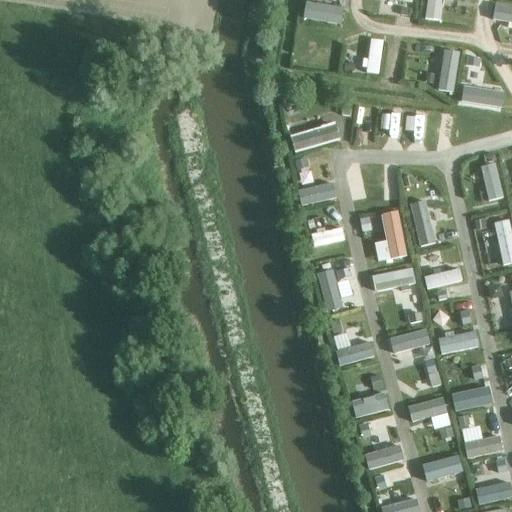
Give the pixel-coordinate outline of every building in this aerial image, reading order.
[(446,11),(446,0),(430,0),(430,10),(446,11)] [(401,8),(400,16),(409,17),(410,9),(401,8)] [(383,64),(385,30),(373,29),(372,49),(365,49),(365,63),(383,64)] [(458,81),(459,51),(445,50),(443,81),(458,81)] [(343,65),(342,73),(352,74),(353,66),(343,65)] [(426,75),(424,84),(432,85),(433,76),(426,75)] [(465,93),(495,95),(496,81),(465,79),(465,93)] [(493,99),(491,108),(499,109),(501,100),(493,99)] [(342,104),(340,116),(349,117),(351,106),(342,104)] [(394,104),(392,140),(406,141),(408,105),(394,104)] [(295,139),(341,133),(339,118),(293,124),(295,139)] [(492,155),(482,157),(484,165),(493,163),(492,155)] [(306,161),(294,164),(296,173),(308,170),(306,161)] [(410,177),(402,179),(404,189),(412,186),(410,177)] [(398,189),(387,189),(387,198),(398,198),(398,189)] [(424,230),(439,225),(428,195),(413,200),(424,230)] [(378,233),(381,252),(410,247),(403,201),(386,204),(391,231),(378,233)] [(511,211),(498,213),(505,256),(511,254),(511,211)] [(346,217),(314,224),(317,237),(349,231),(346,217)] [(368,219),(358,221),(361,234),(370,232),(368,219)] [(483,221),(472,223),(474,232),(485,230),(483,221)] [(324,260),(326,272),(352,267),(350,256),(324,260)] [(427,267),(430,279),(465,271),(463,259),(427,267)] [(380,283),(417,275),(415,266),(378,274),(380,283)] [(347,270),(334,273),(337,282),(349,278),(347,270)] [(354,292),(347,294),(350,306),(358,304),(354,292)] [(445,293),(437,294),(439,302),(447,301),(445,293)] [(468,312),(459,314),(462,326),(470,324),(468,312)] [(418,316),(410,318),(413,328),(420,326),(418,316)] [(338,321),(329,323),(332,335),(341,333),(338,321)] [(510,360),(502,362),(505,372),(511,370),(510,360)] [(433,361),(424,363),(428,376),(436,374),(433,361)] [(479,367),(470,369),(472,380),(482,378),(479,367)] [(377,377),(368,379),(372,391),(381,389),(377,377)] [(495,398),(493,380),(459,383),(460,401),(495,398)] [(467,417),(457,419),(458,429),(469,427),(467,417)] [(365,424),(357,427),(360,438),(368,435),(365,424)] [(450,429),(438,433),(441,442),(453,438),(450,429)] [(436,480),(468,472),(465,461),(434,468),(436,480)] [(503,461),(495,462),(497,474),(505,472),(503,461)] [(511,470),(480,477),(483,490),(511,483),(511,470)] [(456,499),(466,496),(459,475),(450,478),(456,499)] [(382,478),(373,480),(375,488),(384,486),(382,478)] [(468,499),(456,502),(457,511),(469,508),(468,499)] [(508,511),(506,500),(475,506),(476,511),(508,511)]
